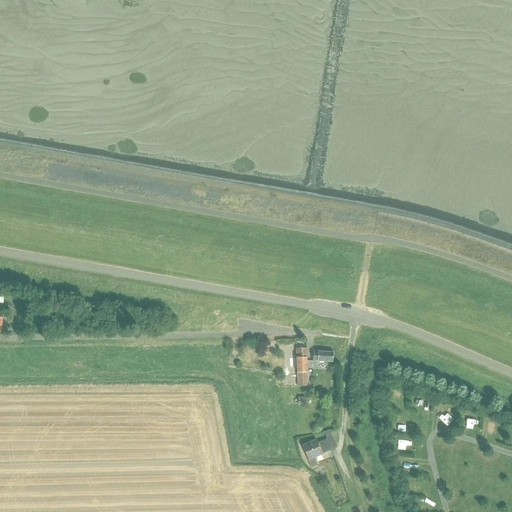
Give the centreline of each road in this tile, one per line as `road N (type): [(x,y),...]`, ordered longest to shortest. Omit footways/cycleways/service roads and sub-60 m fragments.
road 1 (unclassified): [(357,313),(0,250)]
road 2 (residential): [(0,337),(316,333)]
road 3 (unclassified): [(511,373),(357,313)]
road 4 (residential): [(357,313),(341,455)]
